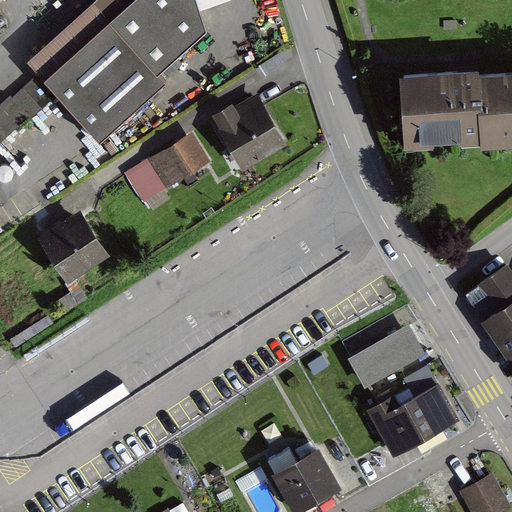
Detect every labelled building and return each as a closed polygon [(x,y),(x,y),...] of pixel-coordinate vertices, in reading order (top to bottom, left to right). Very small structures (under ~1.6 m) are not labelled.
[(121,0),(36,77),(95,144),(155,87),(148,78),(199,35),(190,9),(223,0),(121,0)] [(511,74),(388,79),(390,146),(511,142),(511,74)] [(19,92),(0,106),(0,142),(36,114),(19,92)] [(286,144),(256,95),(233,108),(231,105),(209,119),(240,171),(286,144)] [(191,132),(125,172),(144,202),(209,162),(191,132)] [(81,212),(39,237),(68,284),(110,258),(81,212)] [(511,261),(508,255),(476,275),(493,303),(476,313),(511,372),(511,261)] [(404,322),(344,353),(361,386),(421,354),(404,322)] [(383,391),(358,405),(385,452),(452,412),(433,380),(391,405),(383,391)] [(318,451),(270,476),(287,509),(335,484),(318,451)] [(485,472),(455,488),(468,511),(494,511),(504,507),(485,472)] [(426,511),(419,498),(392,511),(426,511)]
